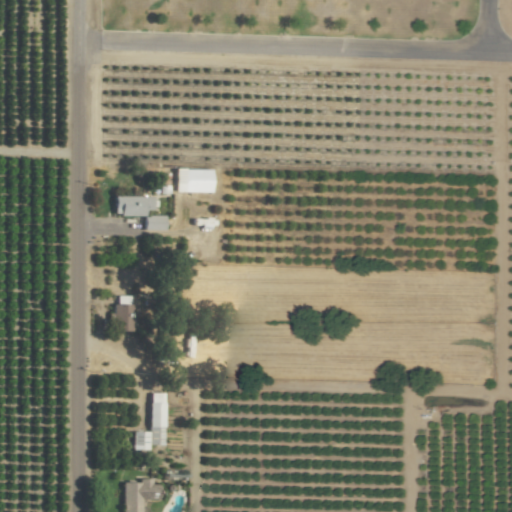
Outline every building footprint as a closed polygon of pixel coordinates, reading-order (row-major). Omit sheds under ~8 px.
[(210,169),(173,169),(172,192),(209,192),(210,169)] [(143,216),(143,210),(151,211),(151,197),(112,196),(111,215),(143,216)] [(163,216),(142,216),(142,230),(163,231),(163,216)] [(129,331),(129,296),(115,295),(114,304),(110,304),(110,331),(129,331)] [(154,364),(171,364),(170,348),(154,349),(154,364)] [(161,446),(162,393),(147,393),(146,432),(131,431),(130,450),(146,451),(146,445),(161,446)] [(120,482),(119,511),(138,511),(139,499),(157,500),(157,485),(149,484),(149,479),(136,478),(136,482),(120,482)]
